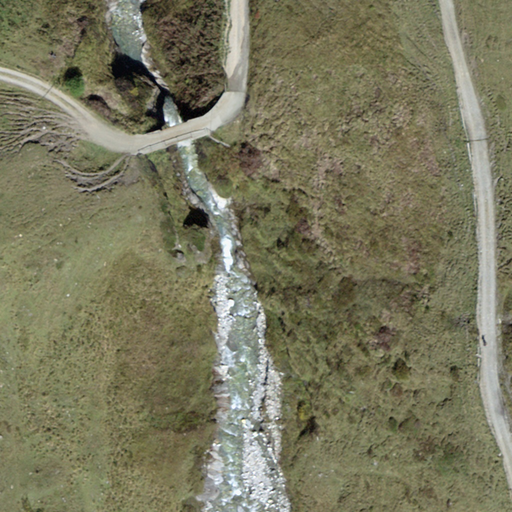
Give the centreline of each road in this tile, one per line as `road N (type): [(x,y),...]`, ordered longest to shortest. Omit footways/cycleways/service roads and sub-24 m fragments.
road 1 (track): [(454,0),(489,195),(494,392),(511,445)]
road 2 (track): [(247,0),(236,92),(223,112),(139,146),(0,73)]
